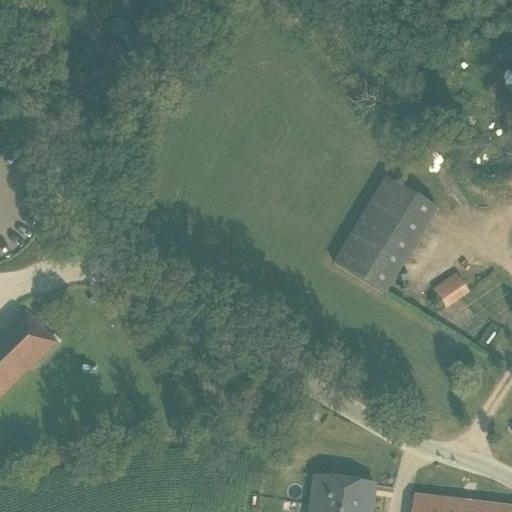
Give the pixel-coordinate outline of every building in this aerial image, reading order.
[(372,180),(328,269),(383,296),(427,207),(372,180)] [(433,290),(446,309),(468,293),(455,274),(433,290)] [(0,398),(56,344),(25,312),(10,326),(6,330),(9,333),(1,341),(0,339),(0,398)] [(310,511),(370,511),(374,486),(315,477),(312,497),(310,511)] [(511,511),(511,507),(412,496),(410,511),(511,511)]
